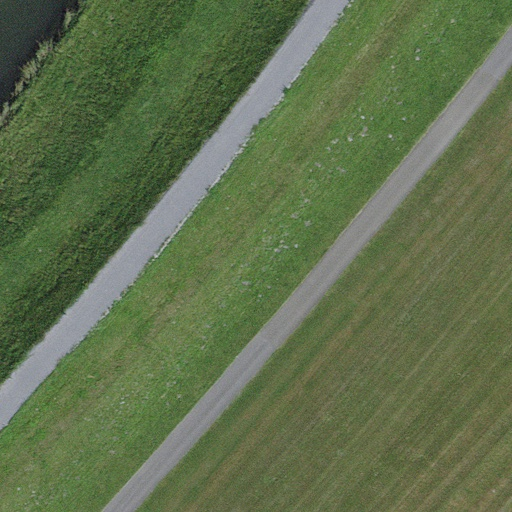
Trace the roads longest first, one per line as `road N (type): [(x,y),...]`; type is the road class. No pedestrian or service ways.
road 1 (track): [(511,33),(241,378),(124,511)]
road 2 (track): [(337,0),(108,300),(0,422)]
